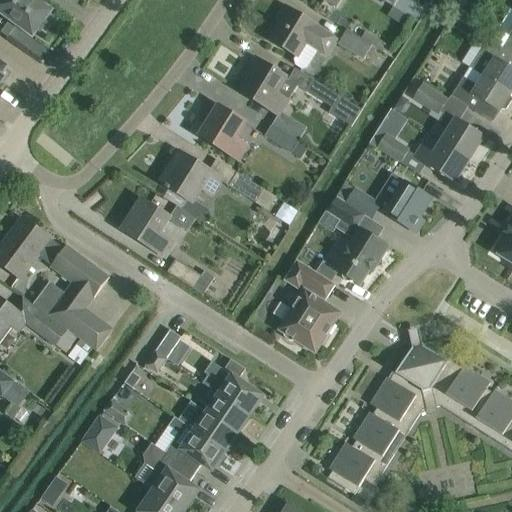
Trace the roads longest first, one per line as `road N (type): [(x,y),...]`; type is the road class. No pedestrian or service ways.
road 1 (residential): [(322,388),(58,222),(49,182)]
road 2 (residential): [(49,182),(72,183),(134,122),(227,0)]
road 3 (residential): [(6,153),(119,0)]
road 4 (residential): [(322,388),(390,292),(433,251)]
road 5 (residential): [(433,251),(511,150)]
